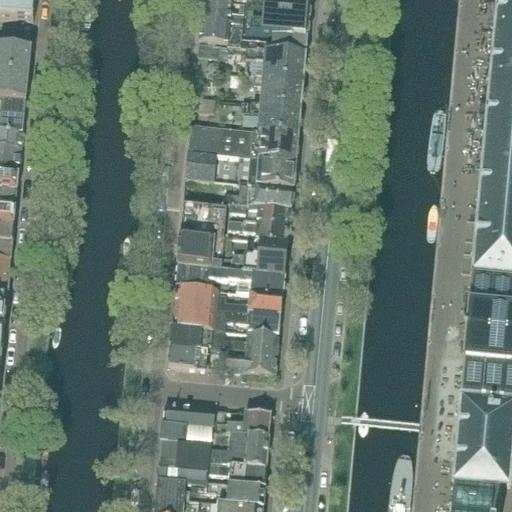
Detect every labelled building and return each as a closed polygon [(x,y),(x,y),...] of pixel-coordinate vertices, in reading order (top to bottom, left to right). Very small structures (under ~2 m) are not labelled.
[(36,6),(36,0),(0,0),(0,22),(34,26),(36,6)] [(310,0),(203,0),(204,2),(248,6),(309,11),(310,0)] [(453,485),(450,511),(499,511),(501,490),(510,490),(511,476),(511,470),(511,0),(497,0),(494,35),(491,69),(489,91),(487,104),(487,106),(486,121),(484,141),(477,219),(474,246),(474,252),(473,259),(472,278),(469,308),(463,366),(460,396),(460,397),(461,397),(453,485)] [(231,19),(232,9),(204,6),(201,26),(243,30),(243,20),(231,19)] [(307,43),(309,11),(248,6),(246,38),(273,40),(307,43)] [(235,53),(240,54),(241,45),(243,30),(201,26),(199,46),(228,49),(229,39),(237,40),(235,53)] [(273,48),(241,45),(240,54),(247,54),(305,60),(307,43),(273,40),(273,48)] [(220,65),(221,52),(199,50),(198,63),(220,65)] [(0,52),(0,104),(26,107),(32,55),(0,52)] [(303,87),(305,60),(247,54),(246,65),(265,67),(263,83),(303,87)] [(217,92),(218,79),(196,77),(195,90),(217,92)] [(303,87),(263,83),(244,81),(243,92),(262,94),(260,109),(300,113),(303,87)] [(214,118),(215,105),(193,103),(192,116),(214,118)] [(0,119),(25,122),(26,107),(0,104),(0,119)] [(300,113),(260,109),(242,108),(241,119),(260,120),(258,137),(262,138),(298,141),(300,113)] [(0,135),(23,138),(25,122),(0,119),(0,135)] [(219,161),(222,133),(191,130),(188,158),(219,161)] [(296,168),(298,146),(298,141),(262,138),(258,137),(222,133),(219,161),(239,163),(251,164),(263,165),(296,168)] [(0,151),(21,154),(23,138),(0,135),(0,151)] [(21,154),(0,151),(0,176),(19,178),(21,154)] [(239,163),(219,161),(188,158),(186,185),(237,190),(238,171),(239,163)] [(250,172),(251,164),(239,163),(238,171),(250,172)] [(293,195),(296,168),(263,165),(260,192),(293,195)] [(0,193),(17,196),(19,178),(0,176),(0,193)] [(293,195),(260,192),(239,190),(239,201),(224,199),(222,209),(229,209),(291,215),(293,195)] [(0,211),(16,213),(17,196),(0,193),(0,211)] [(225,229),(227,213),(183,209),(182,225),(225,229)] [(290,232),(291,215),(229,209),(229,217),(249,219),(248,228),(290,232)] [(0,228),(14,230),(16,213),(0,211),(0,228)] [(224,237),(225,229),(182,225),(180,240),(204,242),(205,236),(224,237)] [(290,232),(248,228),(228,226),(227,235),(256,238),(255,246),(288,249),(290,232)] [(0,246),(12,248),(14,230),(0,228),(0,246)] [(224,244),(204,242),(180,240),(178,272),(208,275),(228,277),(231,277),(232,265),(222,264),(223,259),(224,244)] [(288,249),(255,246),(227,242),(226,247),(230,247),(230,252),(243,254),(255,256),(255,263),(286,266),(288,249)] [(12,248),(0,246),(0,264),(10,266),(12,248)] [(391,417),(393,417),(419,419),(420,419),(420,418),(435,252),(407,250),(406,250),(406,251),(391,413),(391,416),(391,417)] [(285,282),(286,266),(255,263),(223,259),(222,264),(232,265),(231,277),(285,282)] [(0,283),(9,284),(10,266),(0,264),(0,283)] [(206,295),(207,284),(208,275),(178,272),(176,292),(206,295)] [(285,282),(231,277),(228,277),(208,275),(207,284),(237,287),(236,297),(249,299),(251,299),(283,302),(285,282)] [(0,283),(0,302),(7,303),(9,284),(0,283)] [(206,295),(176,292),(172,333),(212,336),(215,336),(216,313),(217,307),(218,296),(206,295)] [(283,302),(251,299),(249,299),(248,310),(217,307),(216,313),(219,314),(218,316),(224,317),(281,322),(283,302)] [(279,341),(281,322),(224,317),(223,327),(248,329),(247,339),(279,341)] [(211,352),(212,336),(172,333),(170,352),(206,356),(207,352),(211,352)] [(278,360),(279,341),(247,339),(247,347),(223,346),(222,354),(230,355),(246,356),(246,360),(263,361),(265,359),(278,360)] [(205,376),(206,356),(170,352),(168,373),(205,376)] [(246,360),(246,356),(230,355),(229,362),(214,360),(215,356),(210,356),(209,376),(275,382),(278,360),(265,359),(263,361),(246,360)] [(212,436),(214,416),(165,412),(163,431),(212,436)] [(224,431),(225,417),(217,417),(215,440),(227,441),(230,441),(269,445),(271,422),(245,419),(243,433),(224,431)] [(211,440),(212,436),(163,431),(161,449),(210,454),(211,440)] [(266,476),(269,445),(230,441),(228,458),(225,460),(225,468),(228,471),(227,473),(266,476)] [(208,474),(209,471),(210,454),(161,449),(160,470),(208,474)] [(207,491),(208,474),(160,470),(158,489),(186,491),(186,490),(207,492),(207,491)] [(266,476),(227,473),(209,471),(208,474),(207,491),(212,492),(215,492),(216,481),(230,483),(229,493),(264,496),(266,476)] [(229,493),(215,492),(212,492),(208,495),(190,493),(190,498),(189,506),(199,507),(200,501),(221,502),(220,511),(262,511),(264,496),(229,493)] [(210,511),(189,510),(189,506),(190,498),(185,498),(185,495),(157,493),(155,511),(210,511)]
